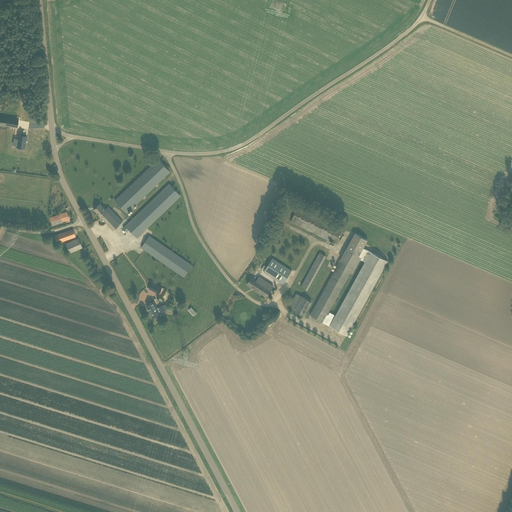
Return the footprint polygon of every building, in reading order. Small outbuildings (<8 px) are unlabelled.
[(0,124),(17,128),(18,121),(19,119),(1,117),(0,124)] [(37,139),(38,148),(46,147),(44,130),(33,131),(33,140),(37,139)] [(24,148),(26,136),(18,135),(17,139),(16,146),(16,147),(24,148)] [(158,159),(115,200),(127,213),(170,171),(158,159)] [(123,228),(127,231),(129,229),(137,238),(181,196),(169,184),(123,228)] [(122,221),(109,207),(106,210),(100,203),(94,209),(114,230),(122,221)] [(290,221),(313,232),(312,235),(315,237),(316,234),(335,244),(342,229),(298,207),(290,221)] [(49,218),(52,225),(69,219),(67,212),(49,218)] [(73,229),(54,236),(56,243),(75,237),(73,229)] [(355,233),(345,250),(358,257),(363,247),(367,240),(355,233)] [(192,265),(149,236),(141,247),(184,277),(192,265)] [(69,253),(82,247),(78,238),(65,243),(69,253)] [(346,335),(387,260),(363,247),(358,257),(361,258),(361,259),(365,261),(336,315),(330,312),(328,315),(327,314),(323,322),(330,326),(346,335)] [(307,290),(326,256),(320,252),(301,287),(307,290)] [(283,284),(292,271),(272,258),(264,271),(268,273),(267,273),(268,273),(271,275),(271,276),(283,284)] [(352,274),(355,268),(340,260),(310,315),(323,322),(327,314),(350,273),(352,274)] [(256,290),(263,280),(259,276),(257,280),(251,277),(247,284),(256,290)] [(263,280),(256,290),(266,297),(273,286),(263,280)] [(152,283),(149,289),(159,293),(162,287),(152,283)] [(289,307),(304,316),(312,302),(296,293),(289,307)] [(146,306),(153,318),(160,314),(162,313),(165,311),(162,305),(157,308),(153,302),(146,306)]
